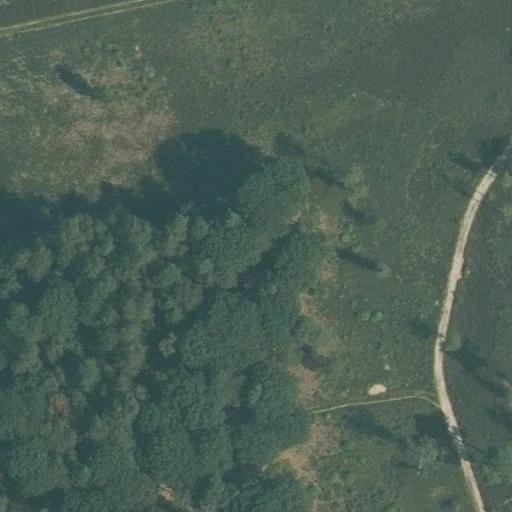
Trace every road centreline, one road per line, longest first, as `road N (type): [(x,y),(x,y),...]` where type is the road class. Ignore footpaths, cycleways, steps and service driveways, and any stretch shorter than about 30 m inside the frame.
road 1 (track): [(442,390),(0,476)]
road 2 (track): [(442,390),(442,333),(462,238),(511,146)]
road 3 (track): [(0,34),(158,0)]
road 4 (track): [(30,511),(0,372)]
road 5 (track): [(481,511),(442,390)]
